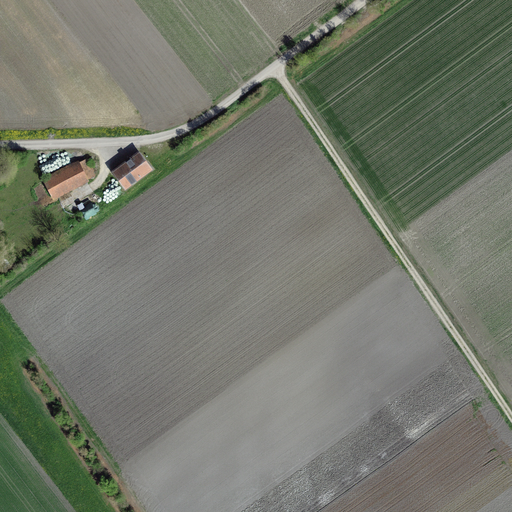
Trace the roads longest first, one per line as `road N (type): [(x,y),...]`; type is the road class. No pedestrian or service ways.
road 1 (track): [(277,67),(511,413)]
road 2 (track): [(365,0),(166,140)]
road 3 (track): [(0,144),(166,140)]
